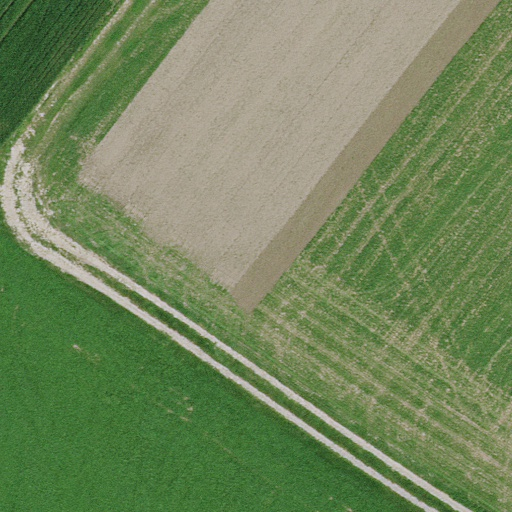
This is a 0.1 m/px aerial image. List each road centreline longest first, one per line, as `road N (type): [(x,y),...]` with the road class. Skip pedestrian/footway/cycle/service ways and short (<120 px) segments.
road 1 (track): [(436,511),(8,212)]
road 2 (track): [(166,0),(8,212)]
